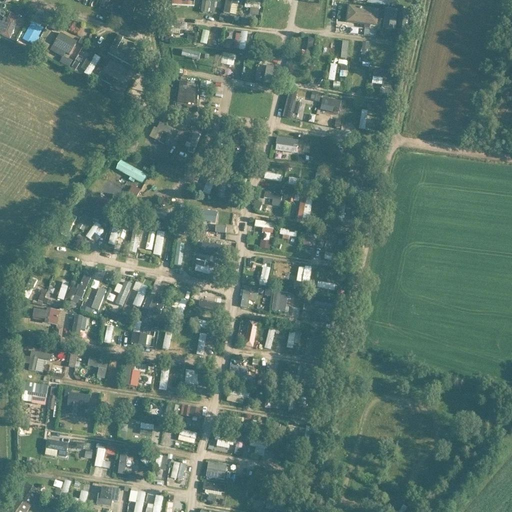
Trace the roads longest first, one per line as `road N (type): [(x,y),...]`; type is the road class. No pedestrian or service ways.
road 1 (track): [(311,511),(389,143)]
road 2 (track): [(339,511),(369,411),(390,396),(424,409),(438,431),(399,498),(377,511)]
road 3 (unknown): [(193,498),(163,484),(41,469)]
road 4 (track): [(389,143),(422,0)]
road 5 (track): [(427,511),(511,415)]
road 6 (track): [(511,158),(389,143)]
